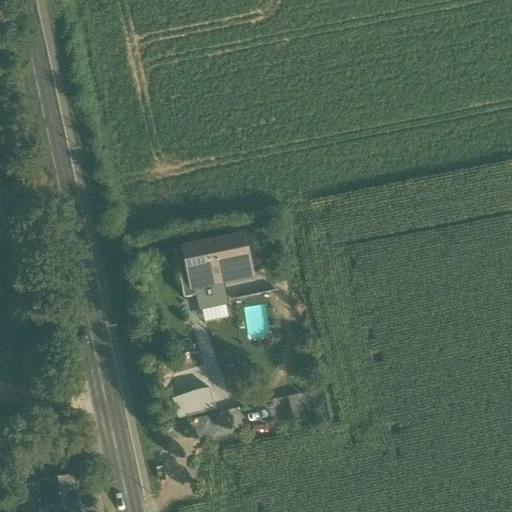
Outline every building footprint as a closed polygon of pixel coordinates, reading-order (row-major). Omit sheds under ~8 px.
[(224,283),(250,277),(242,238),(185,250),(193,289),(195,289),(224,283)] [(195,297),(196,296),(195,289),(193,289),(185,250),(174,252),(183,299),(195,297)] [(195,297),(199,310),(201,310),(226,305),(228,304),(224,283),(195,289),(196,296),(195,297)] [(229,318),(226,305),(201,310),(204,323),(229,318)] [(199,390),(181,396),(188,417),(216,410),(210,389),(199,390)] [(306,419),(299,395),(287,398),(294,423),(306,419)] [(178,421),(188,417),(181,396),(171,400),(178,421)] [(21,498),(23,510),(45,504),(43,493),(41,482),(38,463),(16,469),(21,498)] [(45,504),(46,511),(79,511),(73,476),(41,482),(43,493),(45,504)]
